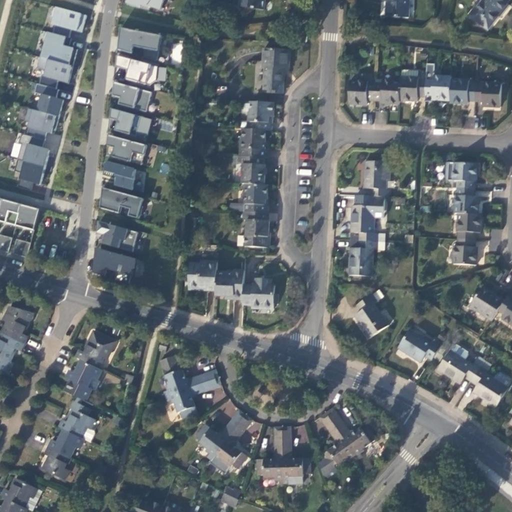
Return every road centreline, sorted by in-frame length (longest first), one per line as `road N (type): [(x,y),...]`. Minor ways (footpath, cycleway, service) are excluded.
road 1 (residential): [(113,0),(77,292)]
road 2 (unclassified): [(312,362),(77,292)]
road 3 (residential): [(312,362),(327,132)]
road 4 (residential): [(327,132),(511,143)]
road 5 (residential): [(77,292),(0,458)]
road 6 (unclassified): [(439,422),(312,362)]
road 7 (residential): [(327,132),(334,0)]
